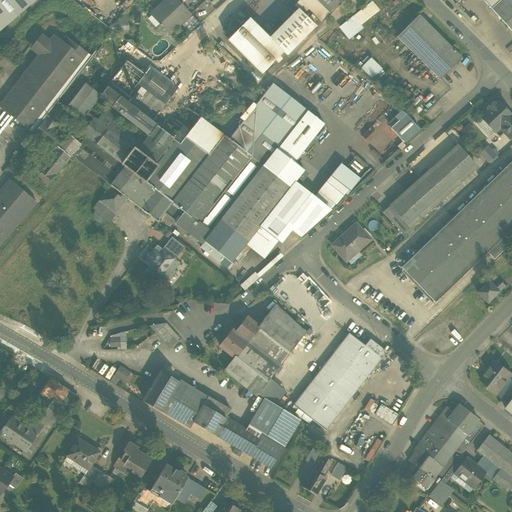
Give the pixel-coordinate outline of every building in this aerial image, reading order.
[(0,0),(0,32),(35,3),(31,0),(0,0)] [(166,0),(151,14),(169,34),(190,15),(175,0),(166,0)] [(298,0),(299,1),(308,9),(320,21),(341,0),(298,0)] [(371,0),(338,26),(348,39),(362,28),(360,24),(379,10),(371,0)] [(511,0),(482,0),(511,32),(511,0)] [(308,9),(299,1),(294,6),(298,9),(303,14),(308,9)] [(298,9),(269,38),(283,52),(287,55),(315,26),(303,14),(298,9)] [(461,58),(418,15),(397,37),(440,80),(461,58)] [(269,38),(249,18),(228,40),(262,74),(283,52),(269,38)] [(110,30),(128,29),(127,19),(109,20),(110,30)] [(337,48),(344,39),(335,31),(327,39),(337,48)] [(49,41),(41,35),(33,45),(41,52),(0,104),(0,108),(32,133),(91,57),(66,37),(62,42),(54,35),(49,41)] [(144,75),(104,44),(103,43),(102,44),(102,45),(57,102),(69,112),(80,121),(86,114),(92,119),(81,133),(86,137),(121,164),(121,165),(124,167),(111,185),(110,186),(111,186),(126,198),(141,179),(144,182),(156,167),(156,166),(153,164),(172,139),(175,141),(179,144),(200,118),(172,96),(177,90),(176,89),(150,69),(149,68),(148,69),(144,75)] [(359,68),(371,79),(375,74),(379,77),(384,71),(369,57),(359,68)] [(273,84),(256,105),(253,103),(239,118),(243,121),(229,140),(251,157),(263,166),(264,166),(277,149),(307,111),(273,84)] [(69,112),(57,102),(54,107),(66,116),(69,112)] [(498,102),(496,104),(495,103),(492,103),(488,107),(488,110),(488,111),(481,117),(494,132),(499,127),(511,116),(507,111),(508,110),(501,103),(500,104),(498,102)] [(307,111),(277,149),(293,162),(294,162),(324,124),(307,111)] [(406,115),(401,111),(394,117),(398,121),(391,128),(404,143),(419,129),(406,115)] [(49,113),(31,136),(52,152),(66,135),(57,128),(61,123),(49,113)] [(511,117),(511,116),(499,127),(509,138),(511,135),(511,117)] [(156,166),(156,167),(144,182),(141,179),(126,198),(127,199),(157,222),(163,214),(172,202),(224,136),(200,118),(179,144),(175,141),(156,166)] [(66,135),(52,152),(52,153),(43,165),(42,164),(41,164),(38,162),(29,174),(46,187),(65,163),(71,156),(80,144),(67,133),(66,135)] [(224,136),(172,202),(185,211),(199,223),(200,222),(251,157),(229,140),(224,136)] [(121,164),(86,137),(80,144),(71,156),(110,186),(111,185),(124,167),(121,165),(121,164)] [(488,144),(478,153),(488,163),(498,154),(488,144)] [(457,145),(419,179),(439,201),(477,168),(457,145)] [(293,162),(277,149),(264,166),(290,187),(294,183),(304,170),(294,162),(293,162)] [(251,157),(200,222),(211,231),(263,166),(251,157)] [(511,161),(401,268),(403,270),(433,301),(435,303),(511,228),(511,161)] [(341,165),(313,199),(329,211),(335,205),(345,193),(347,195),(360,179),(341,165)] [(211,231),(203,241),(231,263),(234,259),(246,244),(259,227),(290,187),(264,166),(263,166),(211,231)] [(419,179),(389,206),(409,228),(439,201),(419,179)] [(36,202),(9,180),(0,190),(0,230),(7,237),(36,202)] [(290,187),(259,227),(277,241),(281,243),(292,229),(301,236),(329,211),(313,199),(294,183),(290,187)] [(126,198),(111,186),(110,186),(99,200),(116,213),(127,199),(126,198)] [(116,213),(99,200),(93,208),(96,211),(94,214),(94,218),(96,221),(100,222),(104,222),(106,219),(110,221),(116,213)] [(185,211),(172,202),(163,214),(175,223),(185,211)] [(409,228),(389,206),(382,212),(402,234),(403,234),(403,233),(409,228)] [(199,223),(185,211),(175,223),(190,235),(199,223)] [(199,223),(190,235),(192,236),(202,244),(204,242),(203,241),(211,231),(200,222),(199,223)] [(356,224),(332,246),(345,261),(370,239),(356,224)] [(259,227),(246,244),(249,247),(264,259),(277,241),(259,227)] [(409,228),(403,233),(403,234),(406,238),(413,232),(409,228)] [(202,244),(192,236),(189,239),(199,247),(202,244)] [(231,263),(203,241),(204,242),(202,244),(199,247),(227,268),(231,263)] [(246,244),(234,259),(237,261),(249,247),(246,244)] [(159,254),(153,249),(144,262),(150,267),(146,271),(165,285),(175,272),(173,271),(179,263),(162,250),(159,254)] [(254,272),(240,285),(244,290),(281,258),(278,255),(256,275),(254,272)] [(505,286),(498,279),(492,285),(499,292),(505,286)] [(488,281),(477,292),(487,303),(499,292),(492,285),(488,281)] [(305,333),(276,306),(259,327),(235,358),(225,372),(256,396),(305,333)] [(247,318),(235,333),(233,331),(220,346),(235,358),(259,327),(247,318)] [(180,339),(165,323),(150,326),(170,348),(180,339)] [(125,332),(108,333),(109,349),(126,348),(125,332)] [(349,333),(293,405),(316,423),(315,425),(317,426),(318,425),(325,430),(366,378),(367,378),(368,377),(367,376),(386,352),(370,340),(365,346),(349,333)] [(502,369),(494,363),(480,380),(488,386),(488,390),(494,394),(500,386),(502,386),(511,374),(505,368),(502,369)] [(113,375),(124,381),(130,371),(119,365),(113,375)] [(160,372),(144,400),(159,409),(175,381),(160,372)] [(76,395),(50,378),(40,393),(45,396),(40,403),(58,415),(61,417),(76,395)] [(206,400),(175,381),(159,409),(190,428),(193,422),(203,405),(206,400)] [(230,410),(208,396),(206,400),(203,405),(225,418),(230,410)] [(299,420),(264,398),(245,430),(259,438),(262,433),(283,446),(299,420)] [(36,436),(26,451),(24,450),(21,454),(28,459),(29,458),(58,415),(40,403),(31,416),(34,419),(44,425),(36,436)] [(380,403),(374,413),(390,423),(396,413),(380,403)] [(440,414),(414,449),(414,452),(418,455),(405,473),(415,481),(426,489),(443,467),(442,467),(452,454),(463,440),(478,420),(458,404),(452,412),(449,409),(443,417),(440,414)] [(225,418),(203,405),(193,422),(215,435),(249,456),(259,438),(245,430),(225,418)] [(2,413),(0,416),(0,433),(10,418),(2,413)] [(25,426),(18,422),(17,423),(10,418),(0,433),(0,434),(7,439),(24,450),(26,451),(36,436),(27,430),(28,428),(24,426),(25,426)] [(44,425),(34,419),(28,428),(27,430),(36,436),(44,425)] [(283,446),(262,433),(259,438),(249,456),(271,468),(283,446)] [(511,453),(488,435),(476,451),(483,457),(499,469),(511,453)] [(85,443),(78,438),(66,456),(87,470),(88,470),(91,465),(99,452),(91,447),(91,448),(85,444),(85,443)] [(463,440),(452,454),(457,459),(469,444),(463,440)] [(137,448),(130,443),(120,459),(118,458),(113,466),(126,473),(130,466),(134,468),(131,472),(140,478),(151,459),(136,450),(137,448)] [(312,448),(305,460),(312,464),(319,452),(312,448)] [(499,469),(492,479),(508,492),(511,486),(511,453),(499,469)] [(323,457),(314,472),(323,477),(331,462),(323,457)] [(499,469),(483,457),(476,466),(485,473),(484,474),(492,479),(499,469)] [(456,470),(454,473),(473,488),(484,474),(485,473),(476,466),(466,458),(456,470)] [(346,468),(337,463),(330,475),(339,480),(346,468)] [(178,472),(165,464),(149,491),(156,495),(171,504),(175,499),(176,496),(186,480),(187,478),(183,476),(185,474),(179,470),(178,472)] [(91,465),(88,470),(87,470),(83,476),(92,482),(100,471),(91,465)] [(451,466),(440,480),(445,484),(454,473),(456,470),(451,466)] [(2,470),(0,472),(0,494),(8,484),(13,478),(12,477),(2,470)] [(112,479),(100,471),(92,482),(104,490),(112,479)] [(314,472),(312,471),(302,487),(316,495),(325,478),(323,477),(314,472)] [(15,473),(12,477),(13,478),(8,484),(15,489),(22,478),(15,473)] [(415,481),(405,473),(401,478),(411,486),(415,481)] [(186,480),(176,496),(185,501),(190,494),(196,483),(187,478),(186,480)] [(205,489),(196,483),(190,494),(199,499),(205,489)] [(437,485),(428,496),(438,504),(447,493),(437,485)] [(149,491),(143,487),(133,502),(147,510),(156,495),(149,491)] [(210,500),(201,511),(202,511),(210,511),(216,505),(210,500)] [(238,511),(240,510),(224,501),(216,511),(238,511)]
